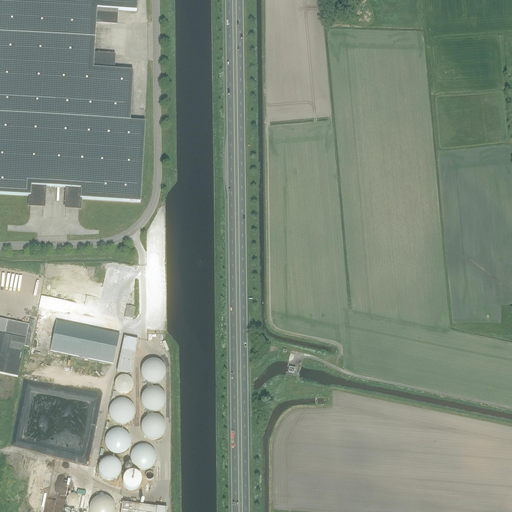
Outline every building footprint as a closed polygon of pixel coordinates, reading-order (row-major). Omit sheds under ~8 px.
[(136,11),(137,0),(0,0),(0,194),(31,196),(31,186),(81,189),(80,199),(140,202),(145,122),(130,121),(133,71),(93,69),(97,9),(136,11)] [(127,306),(125,317),(133,319),(135,307),(127,306)] [(0,318),(0,373),(18,377),(25,346),(29,347),(30,340),(35,320),(30,319),(29,325),(0,318)] [(56,321),(50,351),(114,364),(118,343),(103,340),(105,331),(56,321)] [(131,374),(138,340),(124,337),(117,371),(131,374)] [(134,382),(133,377),(126,379),(127,384),(123,385),(124,389),(128,388),(128,386),(130,386),(130,383),(134,382)] [(136,419),(136,409),(127,409),(122,411),(117,412),(117,411),(116,409),(116,412),(118,415),(115,416),(116,418),(118,423),(127,423),(136,419)] [(144,429),(147,437),(158,438),(167,435),(168,427),(164,415),(157,415),(145,419),(144,429)] [(111,430),(107,440),(110,450),(119,454),(129,451),(133,441),(129,432),(119,428),(111,430)] [(131,450),(139,471),(160,463),(152,442),(131,450)] [(100,462),(108,481),(126,474),(117,455),(100,462)] [(127,488),(144,488),(145,472),(128,472),(127,488)] [(120,511),(166,511),(167,509),(122,503),(120,511)]
